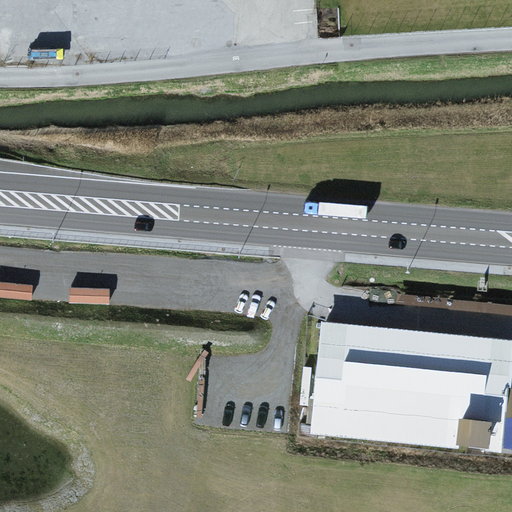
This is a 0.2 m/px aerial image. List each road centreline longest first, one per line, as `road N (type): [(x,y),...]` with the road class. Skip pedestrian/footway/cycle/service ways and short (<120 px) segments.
road 1 (primary): [(0,197),(511,239)]
road 2 (residential): [(511,38),(0,76)]
